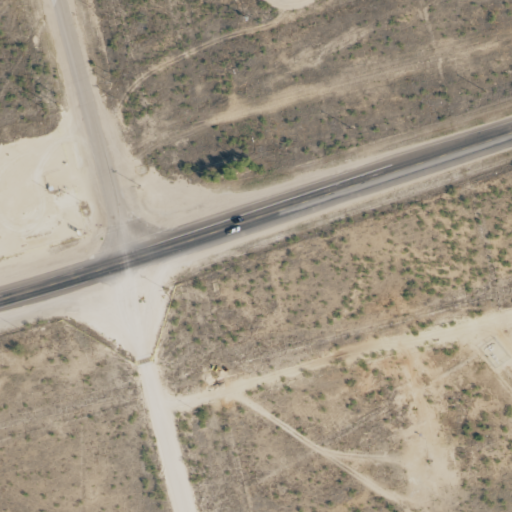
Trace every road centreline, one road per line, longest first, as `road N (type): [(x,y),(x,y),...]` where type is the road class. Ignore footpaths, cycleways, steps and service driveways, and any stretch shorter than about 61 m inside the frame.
road 1 (primary): [(0,297),(511,130)]
road 2 (residential): [(131,259),(57,0)]
road 3 (residential): [(198,511),(131,259)]
